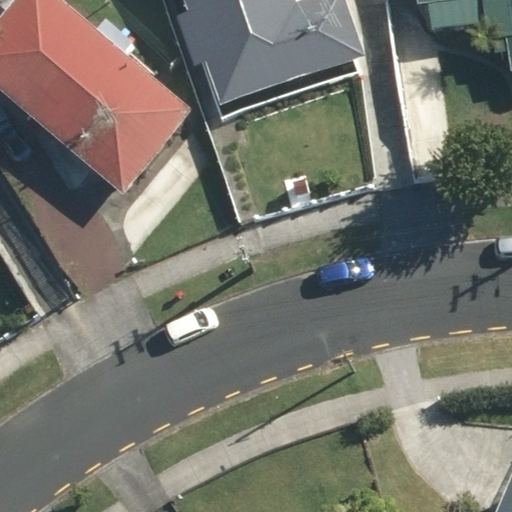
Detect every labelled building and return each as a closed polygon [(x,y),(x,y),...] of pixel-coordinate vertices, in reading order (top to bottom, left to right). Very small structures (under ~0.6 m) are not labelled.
[(47,0),(25,0),(0,30),(0,100),(125,205),(195,123),(125,65),(135,53),(107,30),(97,42),(47,0)] [(181,0),(190,25),(177,29),(194,78),(207,74),(222,117),(366,67),(342,0),(181,0)] [(511,0),(416,0),(419,14),(427,13),(431,37),(504,25),(511,70),(511,0)] [(140,250),(100,215),(56,266),(96,301),(140,250)] [(511,511),(511,491),(502,511),(511,511)]
